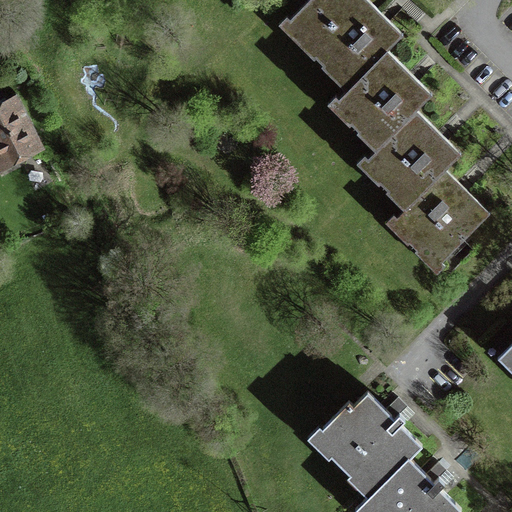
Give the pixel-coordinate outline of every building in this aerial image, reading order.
[(367,0),(307,0),(288,20),(353,84),(386,49),(402,34),(367,0)] [(382,143),(415,109),(431,93),(386,49),(353,84),(337,100),(382,143)] [(0,102),(0,152),(4,160),(39,141),(15,94),(0,102)] [(444,169),(460,153),(415,109),(382,143),(366,159),(411,203),(444,169)] [(444,169),(411,203),(395,219),(440,263),(489,213),(444,169)] [(361,482),(366,478),(375,487),(376,488),(409,455),(410,456),(422,443),(401,422),(405,418),(399,412),(395,417),(392,414),(367,389),(353,403),(349,399),(322,426),(329,434),(320,443),(361,482)] [(439,476),(434,480),(410,456),(409,455),(376,488),(375,487),(355,508),(356,509),(365,501),(375,510),(372,511),(456,511),(461,507),(440,486),(444,481),(439,476)]
